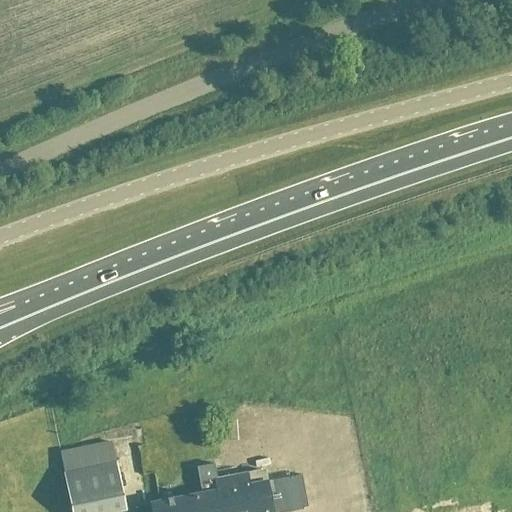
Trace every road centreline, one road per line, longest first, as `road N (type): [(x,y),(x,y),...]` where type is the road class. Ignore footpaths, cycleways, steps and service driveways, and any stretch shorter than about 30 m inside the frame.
road 1 (unclassified): [(0,242),(218,166),(511,83)]
road 2 (trunk): [(58,305),(511,142)]
road 3 (unclassified): [(0,172),(428,0)]
